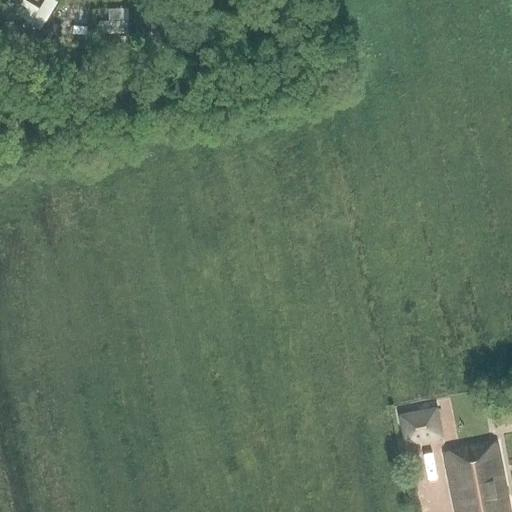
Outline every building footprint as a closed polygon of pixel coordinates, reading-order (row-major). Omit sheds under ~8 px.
[(0,0),(0,2),(6,9),(15,0),(0,0)] [(40,36),(62,0),(15,0),(6,9),(40,36)] [(91,50),(92,3),(76,0),(62,0),(40,36),(68,50),(91,50)] [(183,0),(131,0),(129,1),(132,45),(150,43),(190,27),(183,0)] [(132,45),(129,1),(92,3),(91,50),(132,45)] [(404,445),(441,438),(435,407),(398,415),(404,445)] [(509,511),(497,444),(444,454),(454,511),(509,511)]
